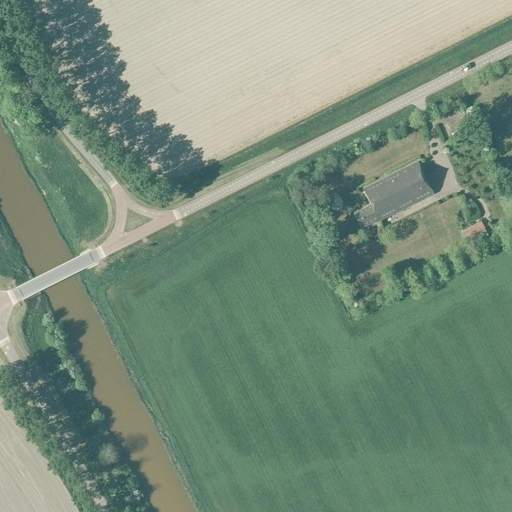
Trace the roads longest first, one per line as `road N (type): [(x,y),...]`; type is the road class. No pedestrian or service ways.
road 1 (unclassified): [(140,231),(511,45)]
road 2 (unclassified): [(140,231),(50,108),(0,18)]
road 3 (unclassified): [(107,511),(0,336)]
road 4 (unclassified): [(0,310),(140,231)]
